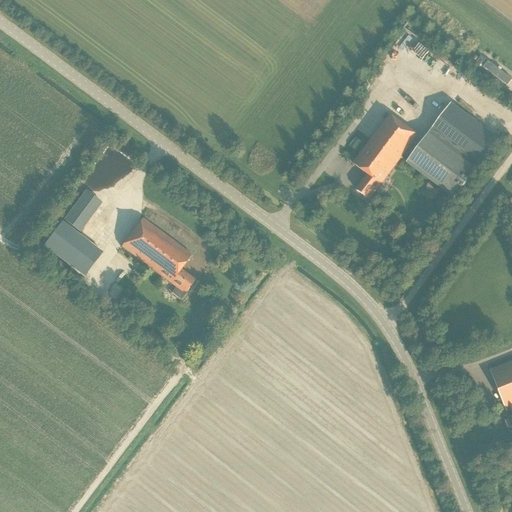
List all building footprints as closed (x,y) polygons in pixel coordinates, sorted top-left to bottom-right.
[(392,52),(383,66),(388,69),(397,54),(392,52)] [(472,61),(477,64),(481,57),(476,54),(472,61)] [(502,85),(508,78),(483,59),(477,66),(502,85)] [(407,162),(455,198),(500,139),(452,102),(407,162)] [(376,191),(418,135),(391,114),(353,163),(368,175),(357,189),(369,200),(376,191)] [(86,190),(64,219),(81,232),(103,203),(86,190)] [(196,280),(181,269),(192,255),(143,218),(122,247),(176,287),(172,292),(181,299),(185,294),(196,280)] [(103,252),(63,222),(44,246),(85,277),(103,252)] [(511,360),(492,369),(508,411),(511,409),(511,360)] [(477,403),(469,406),(474,417),(481,414),(477,403)]
